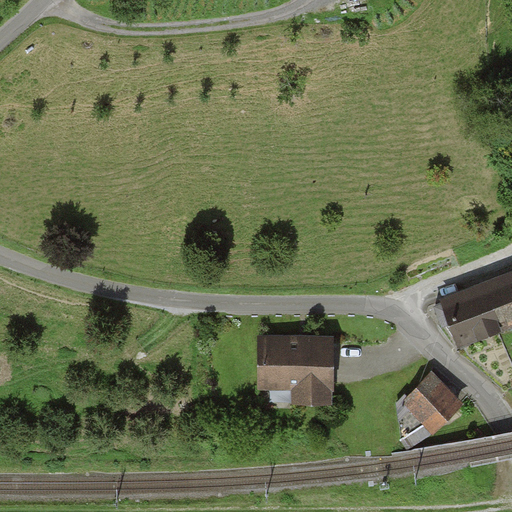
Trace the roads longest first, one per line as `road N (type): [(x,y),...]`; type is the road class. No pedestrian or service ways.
road 1 (residential): [(0,256),(89,286),(205,305),(346,304),(405,316),(511,437)]
road 2 (track): [(59,0),(79,19),(111,31),(147,32),(352,0)]
road 3 (track): [(405,316),(433,289),(511,257)]
